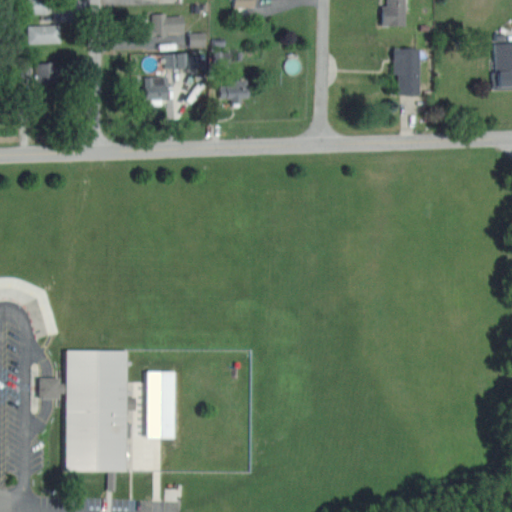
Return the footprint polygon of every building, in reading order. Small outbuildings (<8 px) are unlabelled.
[(383,0),(383,24),(404,24),(404,0),(383,0)] [(183,31),(183,12),(149,13),(150,32),(183,31)] [(60,41),(59,22),(26,23),(27,42),(60,41)] [(188,44),(204,44),(204,30),(188,31),(188,44)] [(211,36),(211,44),(223,44),(223,36),(211,36)] [(511,40),(486,41),(487,87),(511,87),(511,40)] [(388,72),(388,93),(408,93),(408,46),(391,46),(391,57),(384,57),(384,72),(388,72)] [(211,62),(229,61),(228,49),(211,49),(211,62)] [(167,67),(193,67),(193,58),(188,58),(188,51),(167,51),(167,67)] [(54,86),(54,61),(37,60),(36,86),(54,86)] [(154,74),(142,75),(143,104),(165,103),(164,83),(154,83),(154,74)] [(248,96),(247,77),(217,79),(218,96),(228,96),(228,102),(240,101),(240,96),(248,96)] [(126,347),(66,346),(66,380),(59,380),(60,375),(39,375),(39,396),(59,396),(59,390),(65,390),(64,468),(106,468),(106,488),(114,488),(114,468),(125,468),(126,347)] [(145,434),(173,435),(174,368),(146,368),(145,434)]
